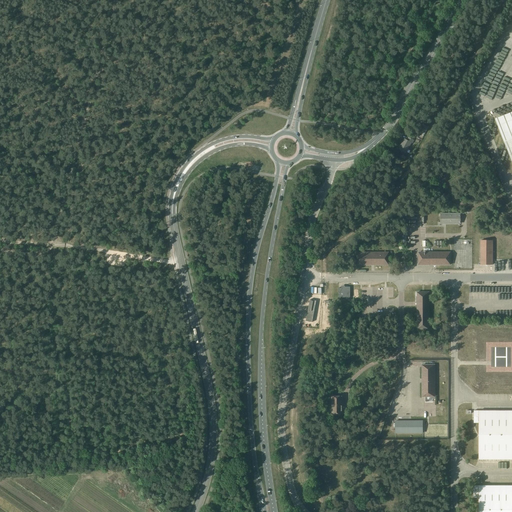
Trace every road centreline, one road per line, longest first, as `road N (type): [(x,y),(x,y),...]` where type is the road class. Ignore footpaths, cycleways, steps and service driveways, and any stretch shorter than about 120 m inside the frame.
road 1 (primary): [(277,161),(248,310),(262,511)]
road 2 (primary): [(272,511),(260,340),(288,163)]
road 3 (secondary): [(194,511),(211,466),(213,414),(173,197)]
road 4 (unclassified): [(366,148),(394,116),(461,0)]
road 5 (secondary): [(272,140),(238,136),(203,148),(182,169),(173,197)]
road 6 (secondary): [(173,197),(213,151),(239,143),(270,148)]
